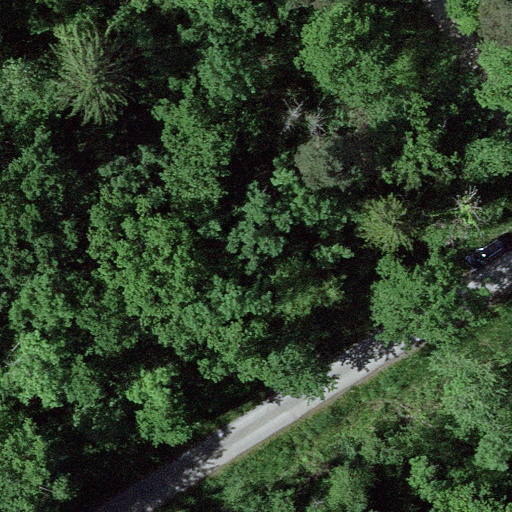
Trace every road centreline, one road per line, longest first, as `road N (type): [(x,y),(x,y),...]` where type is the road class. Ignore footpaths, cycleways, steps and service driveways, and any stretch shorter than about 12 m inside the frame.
road 1 (residential): [(511,268),(116,511)]
road 2 (track): [(511,109),(441,0)]
